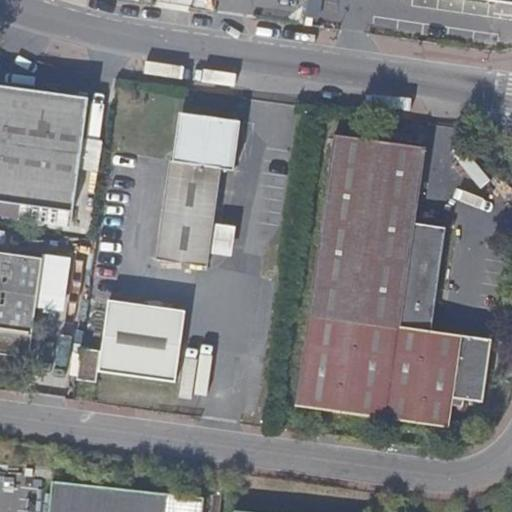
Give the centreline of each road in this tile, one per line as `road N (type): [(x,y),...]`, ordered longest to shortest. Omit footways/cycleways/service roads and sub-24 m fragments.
road 1 (residential): [(0,413),(447,477),(481,472),(511,450)]
road 2 (residential): [(511,100),(286,70),(0,12)]
